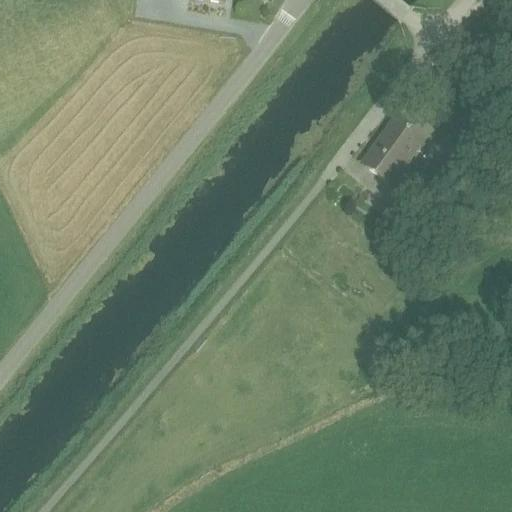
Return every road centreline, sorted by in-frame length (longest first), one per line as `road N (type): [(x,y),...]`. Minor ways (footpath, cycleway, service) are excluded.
road 1 (unclassified): [(0,373),(302,0)]
road 2 (unclassified): [(324,179),(435,38)]
